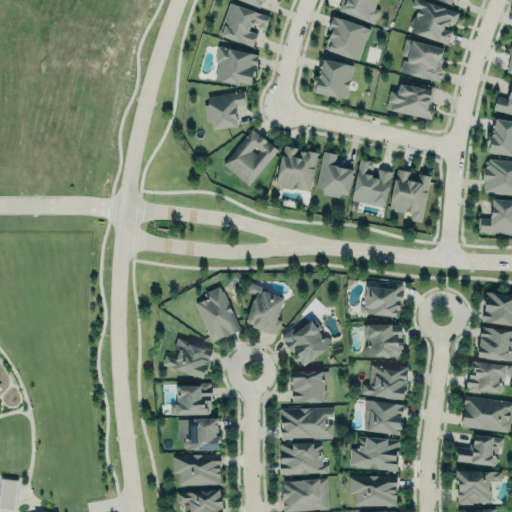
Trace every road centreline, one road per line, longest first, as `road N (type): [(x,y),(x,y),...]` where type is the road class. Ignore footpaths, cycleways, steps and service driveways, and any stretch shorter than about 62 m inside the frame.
road 1 (tertiary): [(124,206),(115,323),(134,511)]
road 2 (residential): [(447,257),(455,146),(494,0)]
road 3 (tertiary): [(175,0),(140,115),(124,206)]
road 4 (tertiary): [(511,261),(309,244)]
road 5 (residential): [(427,511),(440,315)]
road 6 (tertiary): [(309,244),(221,217),(124,206)]
road 7 (tertiary): [(121,239),(222,250),(309,244)]
road 8 (residential): [(279,111),(455,146)]
road 9 (residential): [(247,369),(253,511)]
